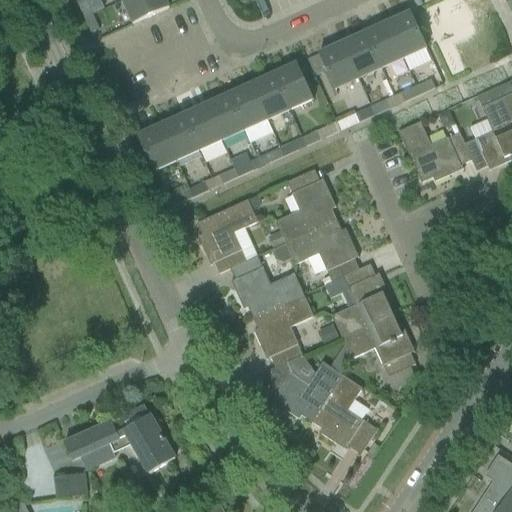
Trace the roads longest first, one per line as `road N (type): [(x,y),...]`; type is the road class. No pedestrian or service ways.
road 1 (residential): [(188,359),(28,0)]
road 2 (residential): [(0,434),(107,384),(188,359)]
road 3 (residential): [(511,344),(402,511)]
road 4 (residential): [(295,511),(249,470),(188,359)]
road 5 (residential): [(204,0),(231,42),(250,43),(348,0)]
